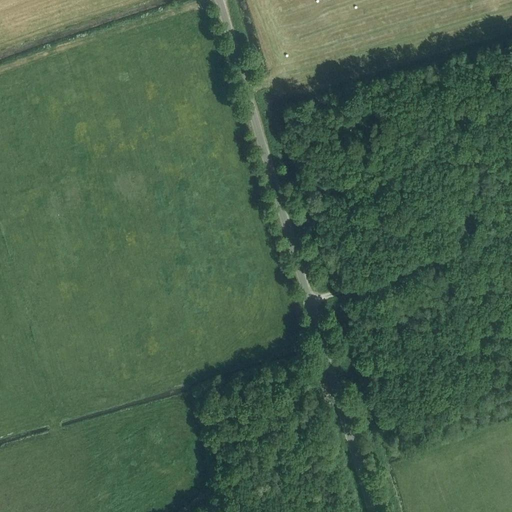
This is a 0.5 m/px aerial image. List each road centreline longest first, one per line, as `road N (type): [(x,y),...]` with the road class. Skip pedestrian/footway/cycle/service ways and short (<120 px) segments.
road 1 (unclassified): [(375,511),(220,0)]
road 2 (track): [(310,299),(511,226)]
